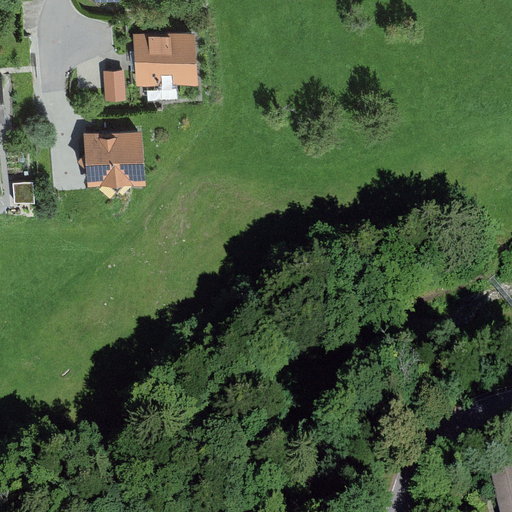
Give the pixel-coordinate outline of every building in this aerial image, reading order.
[(0,38),(23,36),(20,3),(0,4),(0,38)] [(196,85),(195,34),(136,36),(138,87),(196,85)] [(124,71),(104,73),(106,102),(125,101),(124,71)] [(54,192),(49,125),(20,128),(25,183),(32,183),(33,193),(54,192)] [(144,185),(142,133),(86,136),(87,156),(78,162),(88,169),(88,188),(144,185)] [(32,183),(25,183),(13,184),(15,205),(34,204),(33,193),(32,183)] [(511,511),(511,466),(491,471),(499,511),(511,511)]
